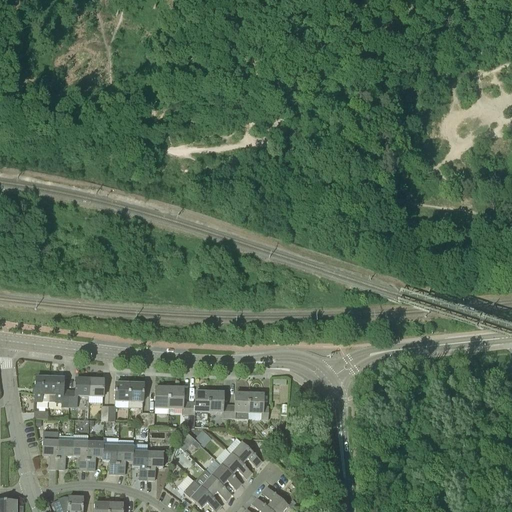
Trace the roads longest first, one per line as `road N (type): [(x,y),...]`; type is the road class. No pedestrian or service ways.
road 1 (track): [(252,145),(185,153),(0,133)]
road 2 (track): [(482,220),(252,145)]
road 3 (tertiary): [(240,363),(5,341)]
road 4 (residential): [(31,491),(14,432),(5,341)]
road 5 (residential): [(165,511),(120,488),(31,491)]
